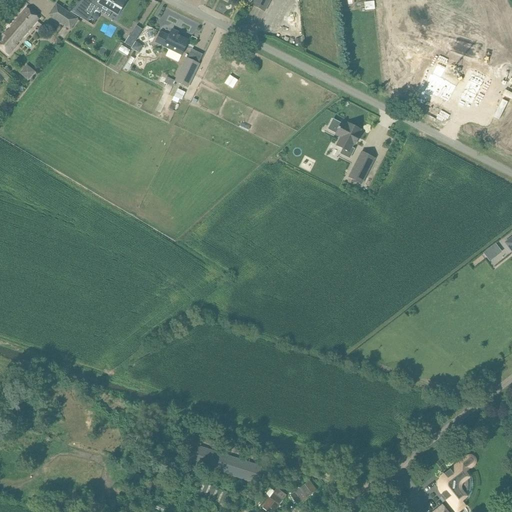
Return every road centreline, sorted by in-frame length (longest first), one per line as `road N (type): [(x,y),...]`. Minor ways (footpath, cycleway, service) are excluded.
road 1 (unclassified): [(511,174),(171,0)]
road 2 (unclassified): [(347,511),(511,383)]
